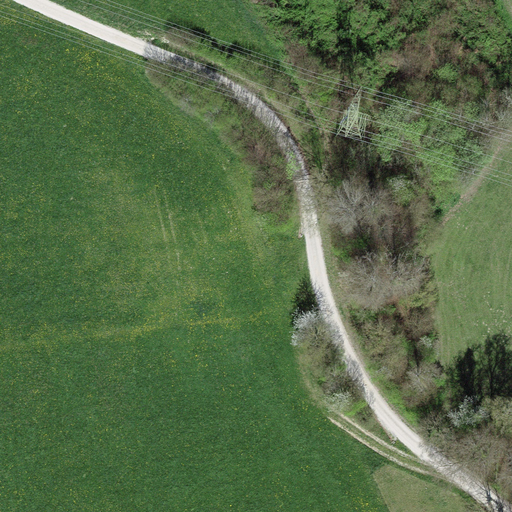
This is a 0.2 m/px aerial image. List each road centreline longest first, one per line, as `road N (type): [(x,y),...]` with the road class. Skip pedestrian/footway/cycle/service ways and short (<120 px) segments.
road 1 (track): [(504,511),(405,437),(349,361),(323,299),(287,144),(271,119),(198,70),(34,0)]
road 2 (track): [(327,411),(396,454),(478,489)]
